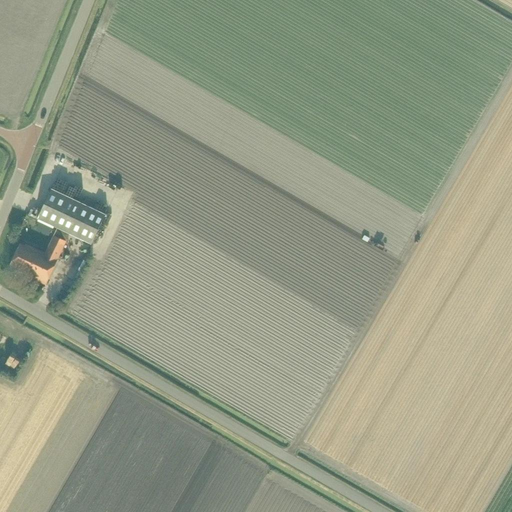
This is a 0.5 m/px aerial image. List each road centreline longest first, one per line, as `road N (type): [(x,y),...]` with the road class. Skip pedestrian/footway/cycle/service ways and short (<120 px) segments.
road 1 (unclassified): [(380,511),(0,290)]
road 2 (unclassified): [(30,144),(90,0)]
